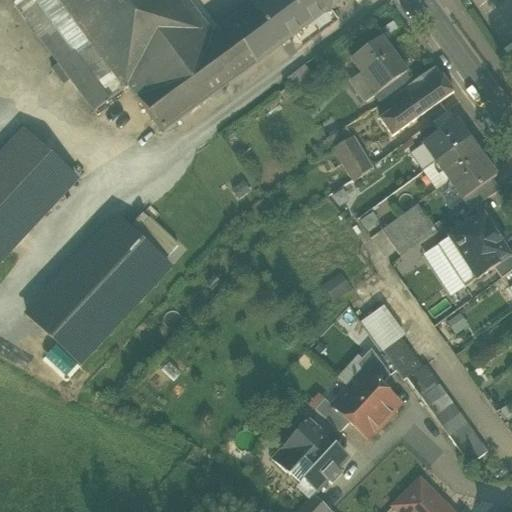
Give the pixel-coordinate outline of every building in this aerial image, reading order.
[(93,113),(123,91),(55,0),(16,0),(14,7),(26,22),(93,113)] [(55,0),(123,91),(127,89),(200,35),(174,0),(55,0)] [(319,0),(273,0),(209,47),(136,102),(161,135),(328,12),(319,0)] [(319,0),(328,12),(329,13),(347,0),(319,0)] [(127,89),(136,102),(209,47),(200,35),(127,89)] [(360,75),(376,97),(405,75),(380,41),(351,62),(360,75)] [(314,80),(304,67),(286,80),(296,94),(314,80)] [(404,90),(411,101),(442,79),(435,69),(404,90)] [(376,97),(360,75),(347,84),(363,106),(376,97)] [(453,94),(442,79),(411,101),(385,119),(385,118),(379,122),(391,139),(453,94)] [(433,123),(440,133),(455,122),(448,112),(433,123)] [(436,165),(438,164),(469,141),(455,122),(440,133),(424,145),(431,154),(429,156),(435,165),(436,165)] [(332,152),(352,140),(344,129),(325,142),(332,152)] [(0,158),(0,264),(76,183),(23,134),(0,158)] [(332,152),(352,183),(370,170),(352,140),(332,152)] [(482,160),(469,141),(438,164),(444,172),(442,174),(449,184),(451,182),(482,160)] [(425,172),(435,165),(429,156),(431,154),(424,145),(411,154),(425,172)] [(496,178),(482,160),(451,182),(457,191),(455,192),(462,203),(492,182),(496,178)] [(436,193),(449,184),(442,174),(444,172),(438,164),(436,165),(435,165),(425,172),(423,174),(436,193)] [(449,184),(436,193),(449,212),(462,203),(455,192),(457,191),(451,182),(449,184)] [(462,203),(469,212),(500,193),(492,182),(462,203)] [(381,233),(400,261),(436,235),(436,234),(417,207),(381,233)] [(361,221),(368,230),(380,221),(373,212),(361,221)] [(149,218),(133,236),(163,264),(180,247),(149,218)] [(437,248),(464,289),(493,270),(509,260),(508,258),(491,232),(494,227),(490,221),(484,221),(482,218),(437,248)] [(27,318),(80,367),(170,270),(163,264),(133,236),(117,221),(27,318)] [(464,289),(437,248),(423,257),(450,299),(464,289)] [(501,281),(511,274),(511,272),(511,255),(508,258),(509,260),(493,270),(501,281)] [(340,275),(322,288),(335,304),(352,292),(340,275)] [(361,324),(382,354),(401,340),(380,311),(361,324)] [(446,325),(455,338),(469,328),(460,315),(446,325)] [(382,354),(389,363),(408,350),(401,340),(382,354)] [(389,363),(396,373),(415,359),(408,350),(389,363)] [(364,374),(380,388),(390,378),(371,351),(362,361),(356,367),(364,374)] [(336,380),(348,392),(364,374),(356,367),(362,361),(357,357),(336,380)] [(396,373),(403,382),(422,369),(415,359),(396,373)] [(407,381),(414,390),(432,377),(425,368),(407,381)] [(364,374),(348,392),(383,424),(399,406),(380,388),(364,374)] [(414,390),(421,400),(438,387),(432,377),(414,390)] [(421,400),(428,409),(445,397),(438,387),(421,400)] [(367,442),(383,424),(348,392),(332,409),(349,425),(367,442)] [(428,409),(434,419),(452,406),(445,397),(428,409)] [(315,413),(340,436),(349,425),(332,409),(324,402),(315,413)] [(434,419),(441,429),(459,416),(452,406),(434,419)] [(441,429),(448,438),(466,425),(459,416),(441,429)] [(302,483),(316,496),(318,494),(328,484),(331,486),(341,475),(338,473),(349,460),(335,447),(332,450),(323,442),(325,439),(308,422),(271,462),(289,478),(290,477),(299,487),(302,483)] [(448,438),(455,448),(473,435),(466,425),(448,438)] [(455,448),(462,458),(480,445),(473,435),(455,448)] [(487,454),(480,445),(462,458),(469,467),(487,454)] [(447,511),(419,483),(394,509),(396,511),(447,511)] [(299,511),(328,511),(313,498),(299,511)]
